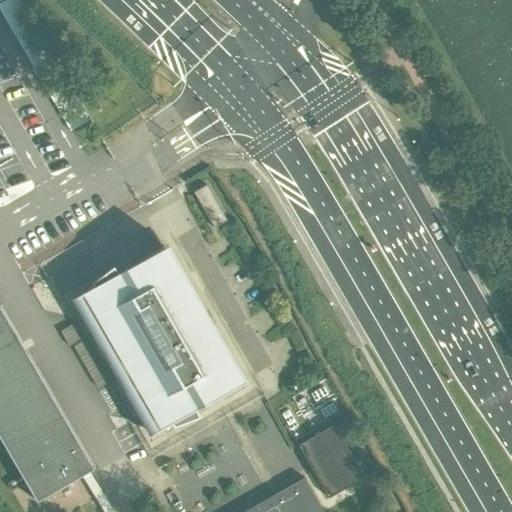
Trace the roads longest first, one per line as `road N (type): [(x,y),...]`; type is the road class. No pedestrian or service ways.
road 1 (secondary): [(241,81),(317,193),(501,511)]
road 2 (secondary): [(511,424),(280,34)]
